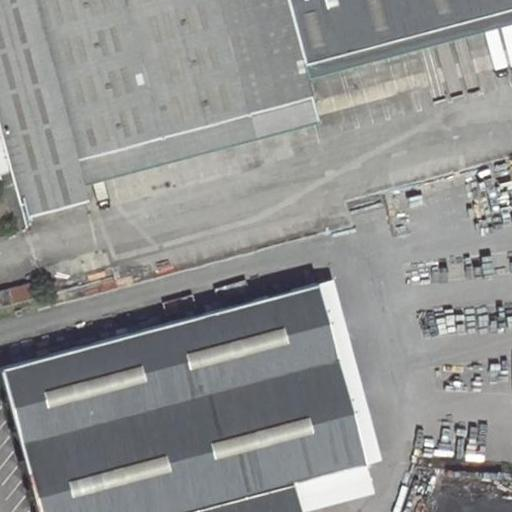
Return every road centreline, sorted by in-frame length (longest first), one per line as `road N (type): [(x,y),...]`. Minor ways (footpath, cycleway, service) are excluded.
road 1 (unknown): [(0,335),(358,250),(401,413),(371,511)]
road 2 (unknown): [(0,249),(273,173),(447,139),(511,113)]
